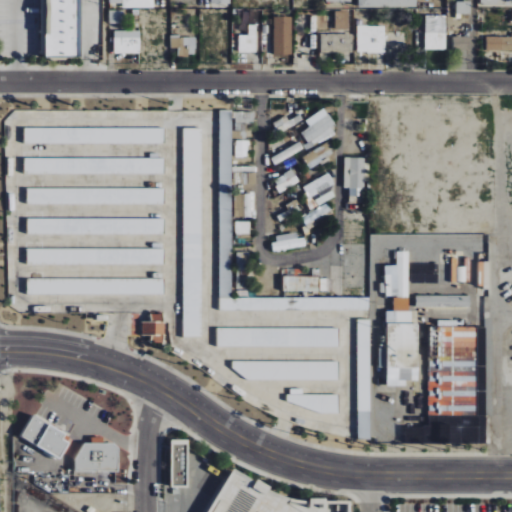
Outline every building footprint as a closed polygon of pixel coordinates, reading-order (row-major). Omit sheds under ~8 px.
[(40,0),(76,0),(76,58),(40,58),(40,0)] [(154,0),(133,0),(122,0),(122,8),(154,8),(154,0)] [(415,0),(367,0),(357,0),(358,7),(415,8),(415,0)] [(335,29),(350,30),(351,12),(335,11),(335,29)] [(424,49),(445,50),(446,15),(425,15),(424,49)] [(292,55),(291,17),(273,17),(273,55),(292,55)] [(256,52),(255,25),(239,25),(239,52),(256,52)] [(385,53),(384,26),(357,26),(357,53),(385,53)] [(114,53),(141,53),(140,30),(114,31),(114,53)] [(352,34),(321,34),(321,53),(352,53),(352,34)] [(171,48),(178,48),(178,56),(196,56),(195,36),(171,37),(171,48)] [(469,36),(453,36),(453,53),(469,53),(469,36)] [(511,36),(486,36),(486,51),(511,51),(511,36)] [(337,135),(325,109),(305,119),(309,128),(300,132),(308,148),(337,135)] [(230,297),(217,297),(217,110),(229,110),(230,297)] [(161,143),(22,143),(21,128),(161,127),(161,143)] [(181,128),(199,128),(199,337),(181,337),(181,128)] [(247,157),(248,141),(236,140),(235,156),(247,157)] [(331,163),(327,157),(335,153),(328,142),(303,157),(310,169),(321,163),(323,167),(331,163)] [(271,156),(274,163),(302,151),(299,144),(271,156)] [(350,203),(364,203),(365,158),(345,157),(344,188),(350,188),(350,203)] [(162,174),(21,174),(21,158),(161,158),(162,174)] [(299,183),(293,170),(273,179),(279,192),(299,183)] [(335,198),(331,186),(334,185),(330,175),(303,184),(308,198),(317,195),(320,203),(335,198)] [(24,204),(24,188),(162,188),(162,203),(24,204)] [(234,217),(252,217),(251,194),(234,194),(234,217)] [(162,234),(24,234),(24,218),(162,218),(162,234)] [(250,238),(250,221),(236,221),(235,238),(250,238)] [(274,235),(274,250),(306,248),(305,238),(298,238),(297,234),(274,235)] [(24,264),(24,249),(162,249),(162,264),(24,264)] [(237,283),(249,283),(249,252),(236,252),(237,283)] [(409,297),(408,252),(397,252),(397,266),(385,266),(386,297),(409,297)] [(320,276),(284,276),(283,291),(320,292),(320,276)] [(162,294),(24,294),(24,279),(162,279),(162,294)] [(416,306),(470,307),(470,296),(416,295),(416,306)] [(217,297),(230,297),(367,297),(367,311),(217,312),(217,297)] [(411,323),(410,298),(394,298),(394,311),(386,311),(386,323),(411,323)] [(143,335),(151,336),(151,343),(164,344),(165,314),(151,314),(151,322),(143,322),(143,335)] [(355,319),(367,319),(367,439),(355,438),(355,319)] [(417,324),(387,323),(386,386),(406,386),(406,381),(416,381),(417,324)] [(476,327),(428,327),(429,418),(448,418),(448,431),(449,431),(449,443),(486,443),(486,420),(476,420),(476,417),(477,417),(476,327)] [(214,328),(336,328),(336,346),(214,346),(214,328)] [(336,361),(336,380),(244,380),(230,368),(230,362),(336,361)] [(284,395),(336,395),(336,413),(318,413),(284,401),(284,395)] [(60,458),(71,438),(32,417),(21,438),(60,458)] [(171,487),(171,440),(187,440),(187,487),(171,487)] [(118,471),(118,444),(77,445),(78,472),(118,471)] [(207,511),(234,469),(305,511),(207,511)]
